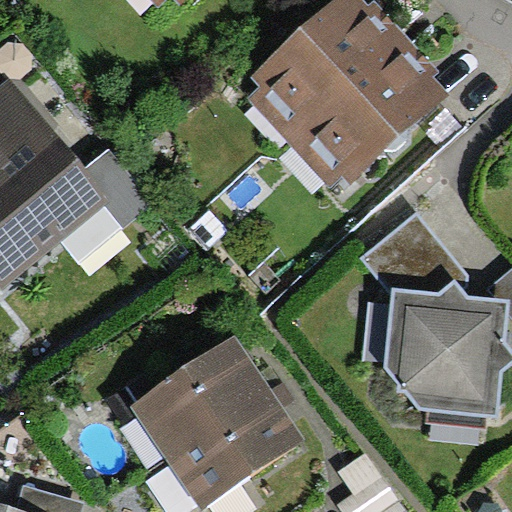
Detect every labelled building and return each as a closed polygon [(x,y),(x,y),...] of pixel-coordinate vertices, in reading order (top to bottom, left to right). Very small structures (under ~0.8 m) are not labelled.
[(169,0),(147,0),(157,11),(169,0)] [(432,96),(340,5),(239,106),(331,198),(432,96)] [(0,293),(93,214),(0,97),(0,293)] [(497,325),(408,226),(353,271),(384,313),(377,389),(409,430),(490,435),(497,325)] [(130,430),(185,511),(199,511),(290,452),(230,363),(130,430)]
